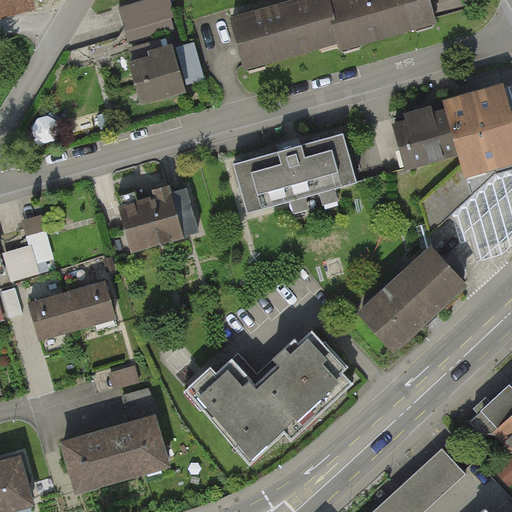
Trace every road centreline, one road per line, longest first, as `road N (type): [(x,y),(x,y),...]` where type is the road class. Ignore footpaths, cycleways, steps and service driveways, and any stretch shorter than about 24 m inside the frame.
road 1 (residential): [(0,184),(511,33)]
road 2 (primary): [(344,459),(511,306)]
road 3 (residential): [(78,0),(0,134)]
